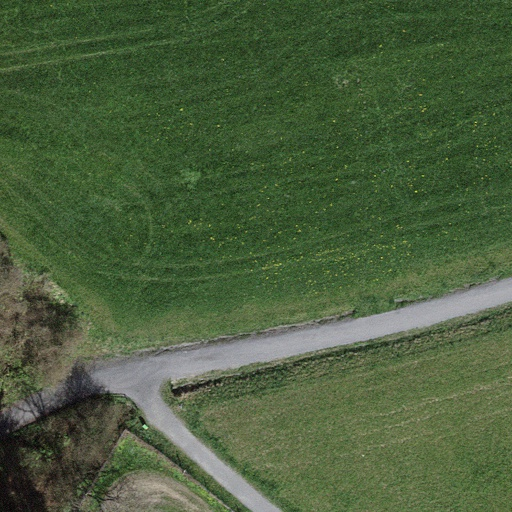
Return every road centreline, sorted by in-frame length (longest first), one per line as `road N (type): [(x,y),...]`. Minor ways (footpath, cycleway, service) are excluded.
road 1 (track): [(124,383),(511,291)]
road 2 (track): [(0,425),(50,394),(124,383)]
